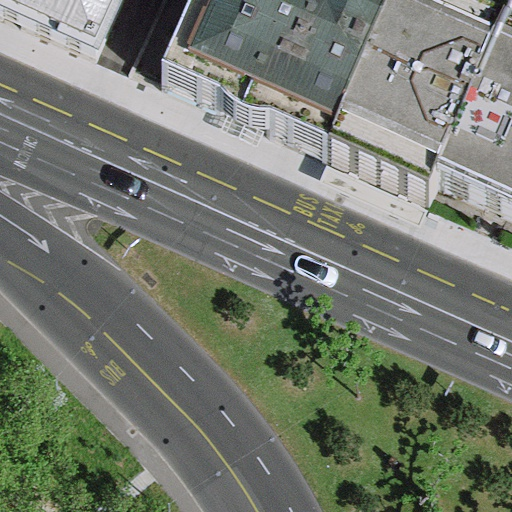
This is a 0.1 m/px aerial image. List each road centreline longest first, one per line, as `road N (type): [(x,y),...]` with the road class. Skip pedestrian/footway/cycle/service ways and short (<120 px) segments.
road 1 (primary): [(0,113),(511,336)]
road 2 (secondary): [(0,208),(206,421),(268,511)]
